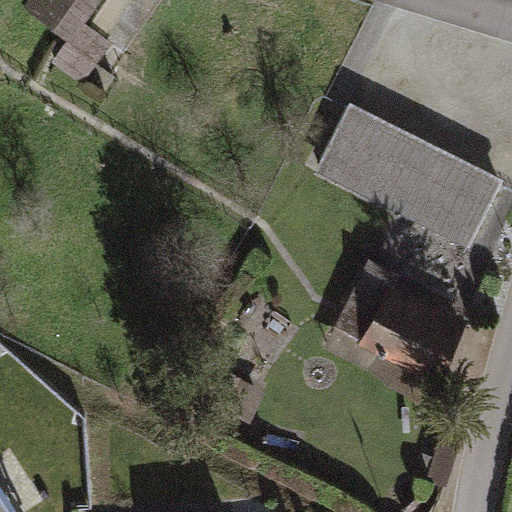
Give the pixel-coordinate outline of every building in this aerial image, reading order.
[(87,0),(24,0),(19,7),(61,38),(48,54),(76,75),(102,40),(73,18),(87,0)] [(119,0),(103,22),(137,46),(169,0),(119,0)] [(504,181),(354,104),(321,168),(471,246),(504,181)] [(371,262),(338,327),(437,377),(465,321),(396,286),(401,276),(371,262)] [(0,511),(10,511),(0,496),(0,511)]
